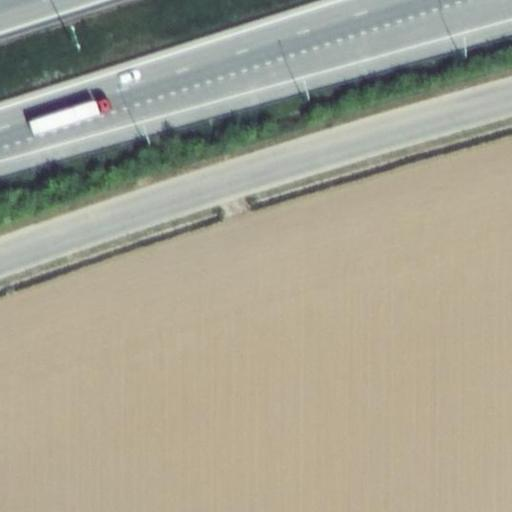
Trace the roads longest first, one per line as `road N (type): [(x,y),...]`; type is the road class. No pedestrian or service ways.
road 1 (tertiary): [(511,103),(371,140),(0,264)]
road 2 (motorway): [(0,129),(402,0)]
